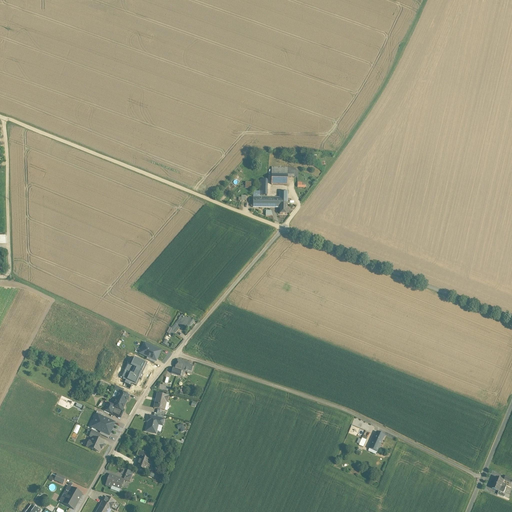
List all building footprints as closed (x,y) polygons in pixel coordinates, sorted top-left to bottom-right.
[(287,168),(271,168),(271,185),(287,185),(287,178),(287,171),(287,168)] [(280,198),(253,198),(253,207),(279,208),(280,203),(280,198)] [(183,316),(176,324),(177,325),(180,328),(182,330),(186,325),(188,328),(193,322),(189,318),(187,320),(183,316)] [(177,325),(172,330),(176,333),(180,328),(177,325)] [(161,351),(144,344),(140,353),(148,357),(156,360),(156,361),(161,351)] [(142,375),(147,364),(136,358),(136,360),(132,358),(128,364),(127,364),(121,378),(126,381),(123,387),(130,390),(132,384),(136,386),(139,379),(141,380),(143,376),(142,375)] [(190,363),(177,360),(175,368),(173,367),(172,373),(173,374),(173,375),(178,376),(178,375),(183,376),(184,373),(182,372),(183,370),(188,372),(188,370),(192,371),(193,366),(190,365),(190,363)] [(122,393),(119,392),(116,399),(125,404),(129,396),(122,393)] [(169,397),(157,394),(154,408),(163,411),(165,402),(168,402),(169,397)] [(125,404),(116,399),(113,406),(107,404),(104,410),(115,416),(118,409),(122,411),(125,404)] [(101,432),(108,435),(109,433),(111,427),(113,428),(115,424),(101,417),(97,415),(93,425),(97,427),(96,430),(101,432)] [(148,421),(146,432),(156,434),(158,425),(162,426),(164,420),(162,420),(153,417),(148,416),(147,421),(148,421)] [(352,426),(349,433),(358,436),(359,434),(363,435),(365,430),(352,426)] [(100,435),(92,431),(90,437),(93,438),(98,440),(101,435),(100,435)] [(376,432),(369,449),(377,452),(384,436),(376,432)] [(363,435),(362,439),(358,437),(356,444),(364,447),(367,437),(363,435)] [(98,440),(93,438),(91,443),(89,442),(87,447),(99,453),(101,449),(101,450),(103,447),(102,446),(104,443),(98,440)] [(147,454),(138,451),(136,456),(140,458),(137,467),(145,470),(146,468),(147,468),(148,465),(149,461),(145,459),(147,454)] [(57,474),(54,481),(63,485),(66,478),(57,474)] [(133,476),(128,474),(125,480),(131,482),(133,476)] [(125,481),(112,475),(108,485),(113,487),(114,485),(121,489),(125,481)] [(504,481),(496,478),(492,488),(499,491),(504,493),(506,487),(502,485),(504,481)] [(83,494),(68,486),(59,501),(74,510),(83,494)] [(115,502),(106,497),(103,503),(102,502),(101,505),(111,510),(112,508),(117,511),(119,508),(113,505),(115,502)]
